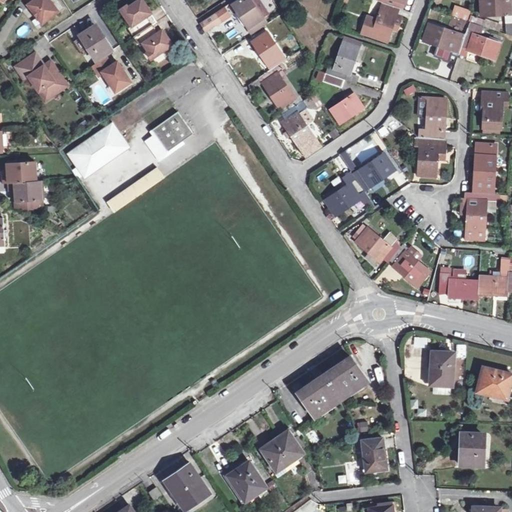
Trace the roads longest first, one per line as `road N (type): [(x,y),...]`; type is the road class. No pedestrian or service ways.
road 1 (residential): [(87,498),(333,331),(379,314)]
road 2 (residential): [(170,0),(291,181)]
road 3 (residential): [(399,69),(448,86),(463,106),(459,180),(429,208)]
road 4 (residential): [(291,181),(379,314)]
road 5 (residential): [(399,69),(369,124),(291,181)]
road 6 (residential): [(379,314),(411,312),(511,335)]
road 7 (unknown): [(408,486),(313,498),(290,511)]
